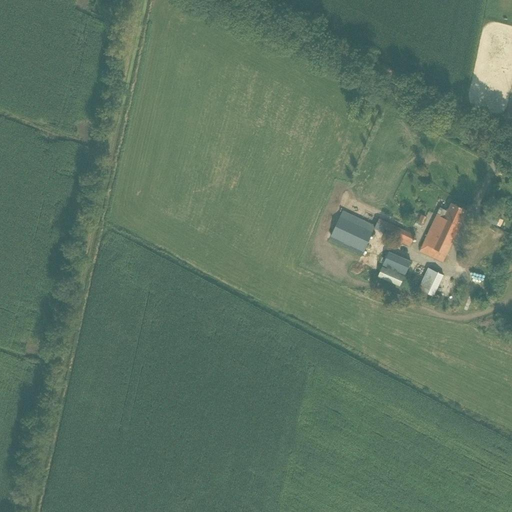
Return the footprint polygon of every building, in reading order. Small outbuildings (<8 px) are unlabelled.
[(441,208),(420,251),(444,262),(447,256),(468,210),(452,202),(448,210),(441,208)] [(372,229),(374,225),(343,210),(330,236),(364,252),(374,229),(372,229)] [(486,211),(482,218),(496,225),(500,218),(486,211)] [(421,214),(418,221),(423,223),(426,217),(421,214)] [(409,247),(415,235),(379,219),(374,228),(399,240),(398,241),(409,247)] [(382,266),(377,277),(399,286),(404,276),(382,266)] [(443,275),(428,268),(419,288),(434,296),(443,275)] [(398,302),(403,289),(389,284),(385,296),(398,302)]
